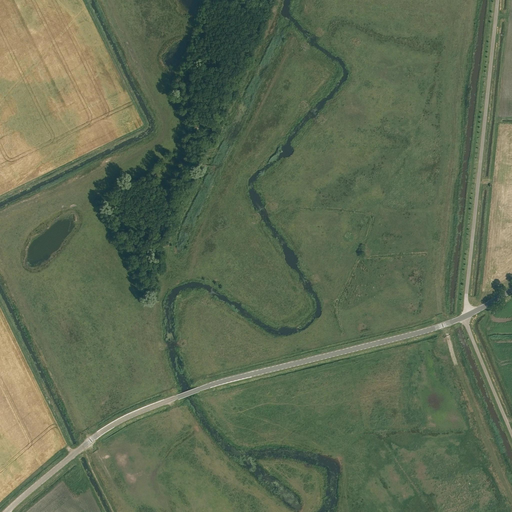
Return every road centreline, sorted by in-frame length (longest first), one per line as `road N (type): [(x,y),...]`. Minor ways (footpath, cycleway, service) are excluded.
road 1 (tertiary): [(6,511),(102,430),(141,410),(466,315)]
road 2 (unclassified): [(466,315),(497,0)]
road 3 (unclassified): [(511,435),(466,315)]
